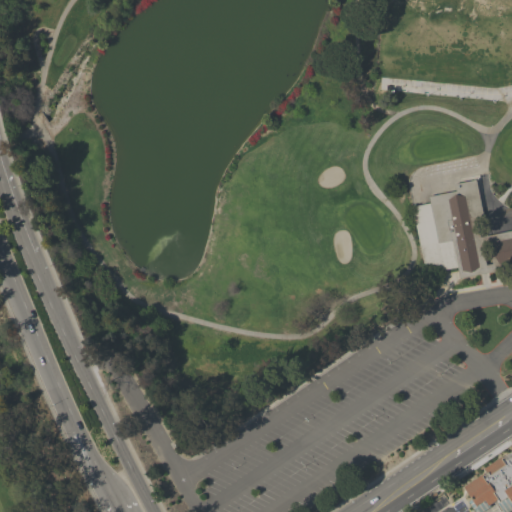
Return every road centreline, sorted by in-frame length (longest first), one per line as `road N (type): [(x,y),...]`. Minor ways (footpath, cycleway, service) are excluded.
road 1 (primary): [(152,511),(30,254)]
road 2 (primary): [(0,248),(112,499)]
